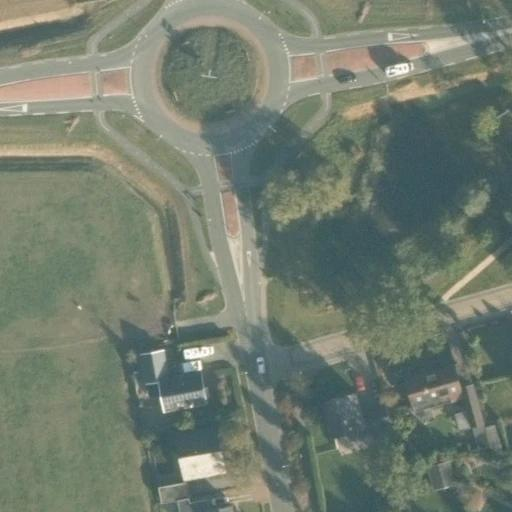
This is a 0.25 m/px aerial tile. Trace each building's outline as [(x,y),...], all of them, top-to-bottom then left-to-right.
[(145,371),(166,367),(163,351),(142,355),(145,371)] [(484,422),(473,381),(461,384),(456,364),(406,378),(414,407),(442,399),(443,404),(464,398),(467,410),(456,413),(460,429),(484,422)] [(166,367),(145,371),(150,397),(163,394),(166,409),(207,402),(207,398),(209,397),(208,387),(204,388),(202,373),(168,379),(166,367)] [(363,412),(357,393),(325,402),(335,436),(352,431),(355,439),(394,428),(387,405),(363,412)] [(478,449),(490,445),(484,422),(472,426),(478,449)] [(496,424),(486,427),(494,456),(503,453),(496,424)] [(226,471),(218,426),(178,433),(186,478),(226,471)] [(428,465),(434,491),(456,485),(450,460),(428,465)] [(190,497),(187,482),(160,486),(163,501),(190,497)] [(233,511),(233,505),(210,509),(208,499),(190,502),(189,498),(179,500),(181,511),(233,511)]
